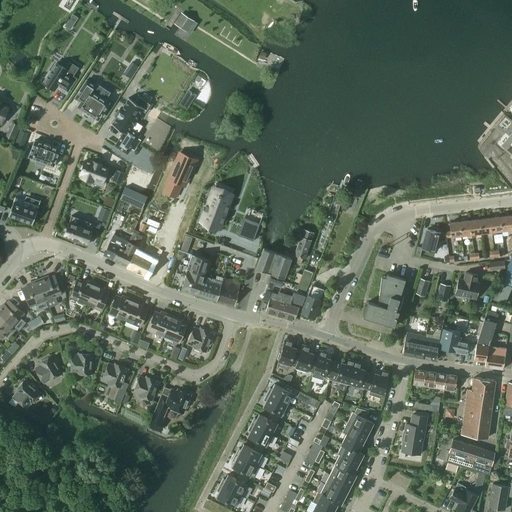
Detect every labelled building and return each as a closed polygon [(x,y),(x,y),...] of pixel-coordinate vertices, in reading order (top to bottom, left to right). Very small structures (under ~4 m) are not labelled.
[(72,15),(69,20),(74,23),(77,18),(72,15)] [(188,17),(181,28),(187,31),(193,21),(188,17)] [(56,63),(50,72),(49,71),(44,77),(46,78),(43,83),(54,91),(57,85),(67,91),(75,79),(72,76),(77,68),(69,63),(65,69),(56,63)] [(128,70),(124,75),(131,79),(134,74),(128,70)] [(90,115),(90,114),(98,119),(101,114),(102,115),(107,108),(105,107),(109,102),(93,92),(97,86),(86,80),(75,97),(81,101),(78,106),(85,111),(85,112),(90,115)] [(188,90),(179,104),(187,109),(196,95),(188,90)] [(127,152),(138,135),(130,129),(142,110),(146,112),(151,104),(138,96),(135,102),(128,98),(120,110),(119,109),(116,114),(117,115),(111,124),(124,132),(116,145),(127,152)] [(0,122),(2,123),(9,108),(0,104),(0,102),(1,100),(0,99),(0,122)] [(21,130),(18,137),(26,140),(28,133),(21,130)] [(44,143),(44,144),(35,140),(29,157),(37,159),(35,163),(44,166),(45,163),(53,166),(59,149),(50,146),(50,145),(44,143)] [(172,172),(163,192),(175,197),(181,185),(184,186),(191,170),(187,168),(192,157),(180,152),(175,163),(174,162),(170,171),(172,172)] [(93,163),(85,160),(80,173),(82,174),(81,177),(92,181),(93,178),(103,182),(108,168),(100,166),(101,164),(93,161),(93,163)] [(112,181),(119,183),(123,172),(117,170),(112,181)] [(142,207),(147,197),(125,187),(120,197),(142,207)] [(204,209),(200,221),(207,224),(207,225),(208,225),(208,224),(212,226),(211,226),(212,227),(212,226),(219,229),(222,222),(223,222),(222,222),(224,218),(224,217),(226,211),(227,211),(226,210),(228,206),(229,206),(228,206),(231,197),(221,194),(221,193),(218,192),(218,193),(211,190),(206,204),(205,204),(206,205),(205,209),(204,209)] [(15,197),(8,216),(32,225),(39,204),(39,203),(38,205),(24,200),(25,199),(24,199),(23,201),(16,198),(16,197),(15,197)] [(347,210),(351,200),(345,197),(341,207),(347,210)] [(64,236),(86,245),(94,224),(71,215),(64,236)] [(501,216),(500,216),(502,231),(507,230),(508,233),(511,232),(511,230),(510,215),(501,216)] [(490,218),(492,235),(496,234),(496,231),(502,231),(500,216),(490,218)] [(243,217),(237,235),(241,237),(241,236),(253,241),(259,223),(243,217)] [(490,218),(480,219),(482,233),(487,232),(487,235),(492,235),(490,218)] [(480,219),(470,220),(472,237),(476,237),(476,234),(482,233),(480,219)] [(470,220),(460,221),(461,235),(467,235),(467,238),(472,237),(470,220)] [(450,231),(446,232),(446,237),(461,235),(460,221),(449,222),(450,231)] [(301,236),(294,254),(295,254),(296,255),(295,259),(295,260),(302,262),(304,258),(305,258),(312,240),(311,240),(314,232),(304,229),(301,236)] [(427,229),(422,247),(436,251),(439,240),(447,239),(446,237),(446,232),(440,232),(427,229)] [(104,255),(126,267),(127,267),(135,252),(143,237),(133,232),(129,242),(114,235),(104,255)] [(264,249),(257,269),(271,274),(284,279),(291,258),(283,256),(275,253),(264,249)] [(135,252),(127,267),(146,275),(145,274),(152,261),(144,257),(140,255),(135,252)] [(505,268),(499,281),(511,286),(511,253),(509,259),(504,260),(504,261),(505,268)] [(208,261),(189,254),(184,270),(187,271),(187,272),(204,277),(208,261)] [(504,261),(490,262),(490,269),(505,268),(504,261)] [(294,287),(293,289),(305,294),(313,274),(304,271),(302,274),(301,279),(299,283),(298,285),(295,284),(294,287)] [(196,294),(200,282),(203,282),(202,282),(204,277),(187,272),(181,290),(196,294)] [(458,279),(455,295),(476,300),(480,284),(476,283),(478,275),(465,272),(464,280),(458,279)] [(37,280),(45,300),(47,300),(48,301),(54,299),(54,297),(61,294),(54,275),(44,279),(43,277),(37,280)] [(269,279),(268,283),(281,287),(281,285),(283,281),(270,276),(269,279)] [(217,300),(234,305),(241,283),(224,278),(222,285),(217,300)] [(415,293),(424,297),(429,281),(419,278),(415,293)] [(86,304),(94,284),(88,281),(87,283),(77,279),(70,297),(77,300),(77,302),(83,305),(84,303),(86,304)] [(30,306),(45,300),(37,280),(32,282),(32,284),(22,288),(30,306)] [(217,300),(222,285),(205,280),(204,282),(203,282),(200,282),(196,294),(197,295),(217,300)] [(501,282),(498,288),(509,293),(511,287),(501,282)] [(94,284),(86,304),(101,310),(109,292),(99,288),(100,286),(94,284)] [(437,298),(447,301),(450,286),(440,284),(437,298)] [(301,314),(315,319),(319,308),(318,308),(324,290),(312,286),(301,314)] [(267,305),(265,312),(276,315),(292,320),(294,321),(295,318),(296,315),(299,307),(301,307),(304,300),(279,292),(278,294),(272,292),(271,294),(270,298),(267,305)] [(125,320),(133,300),(127,297),(126,299),(116,295),(109,313),(116,316),(116,318),(122,321),(123,319),(125,320)] [(0,307),(0,315),(13,326),(24,313),(9,300),(2,308),(0,307)] [(133,300),(125,320),(140,326),(148,308),(138,304),(139,302),(133,300)] [(369,301),(364,317),(394,327),(399,311),(396,310),(397,307),(380,302),(379,305),(369,301)] [(163,336),(172,316),(165,313),(165,315),(155,311),(147,329),(163,336)] [(476,343),(474,360),(475,360),(485,361),(485,366),(503,369),(506,348),(489,346),(498,315),(486,311),(483,321),(476,343)] [(12,327),(13,326),(0,315),(0,337),(2,339),(7,333),(9,333),(13,329),(12,327)] [(39,316),(33,320),(37,327),(43,324),(39,316)] [(172,316),(163,336),(179,342),(186,324),(177,320),(177,318),(172,316)] [(32,320),(27,323),(31,330),(36,327),(32,320)] [(204,329),(203,331),(194,327),(187,343),(193,345),(192,346),(194,346),(194,348),(199,351),(201,349),(205,351),(208,345),(210,344),(212,341),(210,339),(213,333),(204,329)] [(444,328),(440,349),(467,355),(469,342),(459,340),(461,332),(444,328)] [(426,336),(407,332),(402,354),(422,358),(424,345),(424,344),(426,336)] [(436,360),(440,339),(426,336),(424,344),(424,345),(422,358),(436,360)] [(278,361),(277,365),(289,369),(290,364),(292,365),(291,367),(295,368),(300,350),(295,349),(296,348),(291,346),(292,341),(285,339),(281,351),(281,353),(279,352),(277,359),(279,359),(278,361)] [(313,371),(318,356),(312,354),(313,353),(308,351),(309,347),(302,344),(300,350),(295,368),(307,372),(307,370),(313,371)] [(324,375),(330,377),(335,361),(330,359),(330,358),(325,357),(327,352),(319,350),(318,356),(313,371),(311,376),(323,380),(324,375)] [(7,351),(3,355),(7,359),(11,355),(7,351)] [(91,374),(92,354),(82,353),(82,355),(72,354),(71,371),(77,372),(78,373),(79,374),(84,375),(85,373),(91,374)] [(52,380),(57,377),(57,375),(61,372),(51,355),(42,360),(44,362),(35,368),(44,382),(49,379),(49,380),(50,379),(52,380)] [(348,383),(354,361),(347,359),(346,363),(341,362),(341,363),(335,361),(330,377),(329,379),(347,385),(348,383)] [(365,388),(370,372),(364,370),(364,369),(359,368),(361,363),(354,361),(348,383),(365,388)] [(118,365),(118,367),(108,363),(102,379),(107,381),(108,382),(108,384),(114,386),(115,385),(120,387),(128,368),(118,365)] [(424,385),(426,371),(416,369),(413,384),(424,385)] [(370,372),(365,388),(370,390),(369,394),(381,398),(382,393),(383,392),(384,392),(386,386),(385,386),(389,372),(382,370),(380,374),(376,373),(375,374),(370,372)] [(434,387),(436,372),(426,371),(424,385),(434,387)] [(444,389),(446,374),(436,372),(434,387),(444,389)] [(455,390),(457,376),(446,374),(444,389),(455,390)] [(150,377),(149,380),(140,376),(133,392),(139,394),(138,394),(140,395),(140,397),(145,399),(147,398),(151,400),(159,381),(150,377)] [(468,389),(462,434),(487,438),(496,380),(474,377),(473,390),(468,389)] [(30,384),(25,379),(18,387),(20,388),(13,396),(26,407),(30,403),(31,403),(31,402),(33,402),(37,398),(36,396),(40,392),(35,388),(35,386),(32,383),(30,384)] [(270,387),(267,393),(278,399),(287,403),(292,393),(296,395),(298,391),(286,384),(284,388),(274,384),(272,388),(270,387)] [(168,397),(162,394),(154,413),(163,417),(168,406),(170,407),(171,408),(171,410),(177,412),(178,411),(183,413),(191,394),(181,390),(181,393),(171,389),(168,397)] [(265,401),(263,406),(273,411),(270,415),(278,419),(281,415),(283,416),(289,405),(287,403),(278,399),(267,393),(263,400),(265,401)] [(302,400),(302,401),(307,404),(311,397),(306,394),(302,400)] [(418,403),(417,409),(438,412),(439,401),(432,400),(429,404),(418,403)] [(352,412),(347,422),(367,432),(368,433),(370,427),(371,424),(372,423),(373,423),(373,422),(365,418),(368,411),(357,407),(355,411),(354,413),(352,412)] [(254,417),(251,424),(260,428),(273,435),(279,424),(276,423),(278,419),(270,415),(268,419),(259,414),(256,419),(254,417)] [(419,454),(426,416),(413,414),(411,425),(406,424),(402,452),(419,454)] [(154,416),(150,426),(156,429),(160,419),(154,416)] [(347,422),(342,431),(364,443),(367,438),(366,437),(368,433),(367,432),(347,422)] [(250,431),(247,436),(257,441),(255,445),(263,449),(265,445),(267,446),(273,435),(260,428),(251,424),(248,430),(250,431)] [(362,448),(364,443),(342,431),(342,432),(346,434),(341,444),(342,444),(346,446),(357,451),(358,451),(360,447),(362,448)] [(290,437),(287,442),(296,447),(299,442),(290,437)] [(452,439),(445,461),(446,461),(447,462),(458,465),(489,475),(491,467),(494,455),(495,452),(452,439)] [(238,448),(235,454),(249,460),(258,465),(263,454),(261,453),(263,449),(255,445),(253,449),(243,444),(241,449),(238,448)] [(363,454),(358,451),(357,451),(346,446),(342,444),(337,453),(339,455),(358,464),(363,454)] [(234,461),(232,466),(241,471),(239,475),(247,479),(249,475),(254,477),(260,466),(258,465),(249,460),(235,454),(232,460),(234,461)] [(353,473),(358,464),(339,455),(334,464),(335,464),(336,465),(339,467),(339,466),(353,473)] [(494,455),(491,467),(498,468),(500,456),(494,455)] [(353,473),(339,466),(339,467),(336,465),(335,464),(330,474),(350,484),(350,485),(356,474),(353,473)] [(223,478),(220,484),(228,489),(242,496),(248,484),(245,483),(247,479),(239,475),(237,479),(228,474),(225,479),(223,478)] [(348,489),(350,485),(350,484),(330,474),(325,483),(347,495),(350,489),(348,489)] [(455,487),(449,498),(458,503),(455,509),(457,510),(457,511),(476,511),(477,511),(471,508),(478,495),(465,488),(466,487),(457,482),(455,487)] [(511,497),(511,496),(511,482),(508,482),(508,486),(493,483),(488,507),(493,508),(494,509),(498,510),(500,509),(504,509),(506,496),(511,497)] [(344,500),(347,495),(325,483),(320,493),(325,495),(324,495),(337,502),(338,503),(340,504),(343,499),(344,500)] [(219,491),(216,496),(227,502),(226,503),(232,506),(233,505),(236,507),(242,496),(228,489),(220,484),(216,490),(219,491)] [(325,495),(320,493),(318,491),(312,501),(316,504),(317,503),(333,511),(338,503),(337,502),(324,495),(325,495)] [(332,511),(333,511),(317,503),(316,504),(312,511),(332,511)]
